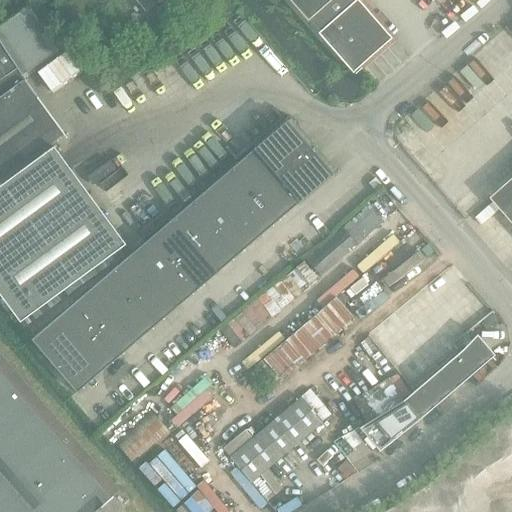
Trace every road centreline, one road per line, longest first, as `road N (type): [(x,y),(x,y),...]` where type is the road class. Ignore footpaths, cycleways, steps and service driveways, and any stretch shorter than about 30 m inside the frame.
road 1 (unclassified): [(511,309),(370,151),(367,123),(502,0)]
road 2 (unclassified): [(327,511),(402,466),(511,372)]
road 3 (unknown): [(511,125),(415,200)]
